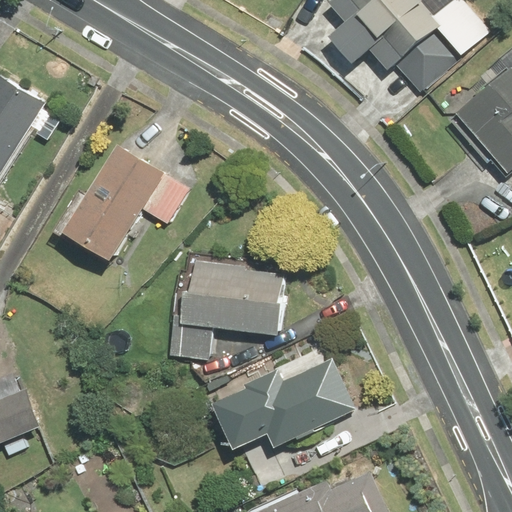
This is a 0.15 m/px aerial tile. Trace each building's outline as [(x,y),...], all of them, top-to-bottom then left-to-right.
[(428,90),(470,53),(423,0),(341,0),(337,4),(352,22),(336,35),(360,63),(376,49),(395,71),(404,63),(428,90)] [(511,69),(461,111),(511,172),(511,69)] [(0,74),(0,180),(48,101),(1,72),(0,74)] [(72,231),(118,259),(171,172),(125,144),(72,231)] [(287,269),(196,260),(190,314),(177,313),(173,353),(212,357),(216,326),(281,332),(287,269)] [(284,374),(220,404),(241,449),(275,433),(281,448),(363,411),(338,358),(288,382),(284,374)] [(0,444),(45,428),(32,391),(0,402),(0,444)] [(247,511),(392,511),(369,460),(247,511)]
